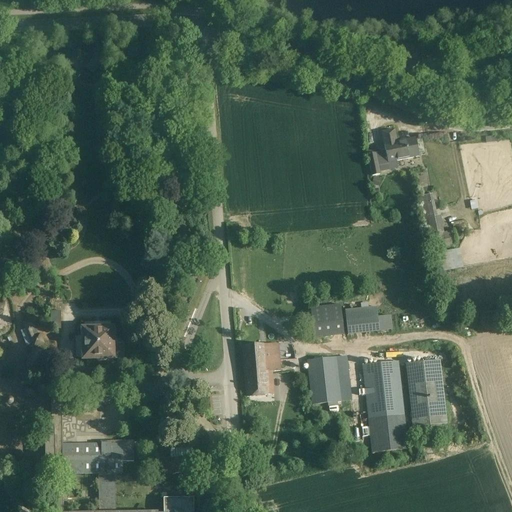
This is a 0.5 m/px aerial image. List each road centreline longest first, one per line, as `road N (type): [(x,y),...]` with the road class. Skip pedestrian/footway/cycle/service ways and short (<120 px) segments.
road 1 (unclassified): [(243,511),(200,20)]
road 2 (tertiary): [(200,20),(446,122),(511,122)]
road 3 (tertiary): [(200,20),(0,28)]
